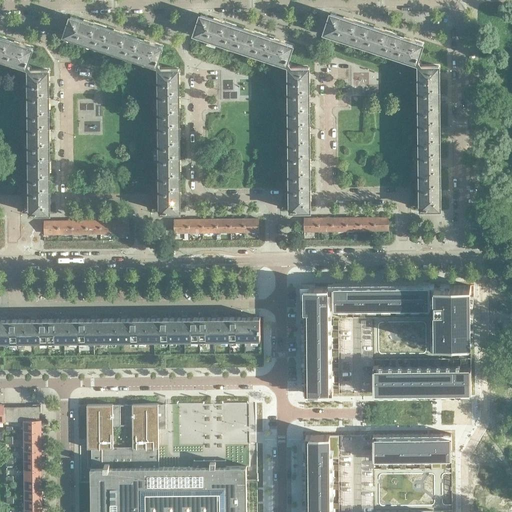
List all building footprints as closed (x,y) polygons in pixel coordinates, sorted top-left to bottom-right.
[(344,26),(341,25),(344,18),(331,13),(324,32),(325,32),(326,31),(330,33),(329,33),(343,38),(345,29),(343,28),(344,26)] [(214,27),(212,26),(214,19),(201,15),(194,33),(195,33),(196,33),(200,34),(199,35),(213,39),(215,31),(213,30),(214,27)] [(84,28),(82,28),(84,21),(71,16),(64,35),(66,35),(66,34),(70,36),(83,40),(85,32),(83,31),(84,28)] [(355,42),(361,23),(349,19),(346,26),(344,26),(343,28),(345,29),(343,38),(343,37),(347,39),(355,42)] [(225,43),(231,25),(219,21),(216,28),(214,27),(213,30),(215,31),(213,39),(213,38),(217,40),(225,43)] [(95,45),(101,26),(89,22),(86,29),(84,28),(83,31),(85,32),(83,40),(83,41),(83,40),(87,41),(87,42),(95,45)] [(374,36),(372,35),(374,28),(361,23),(355,42),(356,42),(356,41),(360,43),(373,48),(376,39),(373,38),(374,36)] [(244,37),(242,36),(244,29),(231,25),(225,43),(226,43),(230,44),(230,45),(243,49),(246,41),(243,40),(244,37)] [(114,38),(112,38),(114,30),(101,26),(95,45),(96,45),(96,44),(100,45),(100,46),(113,50),(116,42),(113,41),(114,38)] [(385,52),(391,33),(379,29),(376,36),(374,36),(373,38),(376,39),(373,48),(373,47),(377,48),(377,49),(385,52)] [(255,53),(262,35),(249,31),(247,38),(244,37),(243,40),(246,41),(243,49),(243,48),(247,50),(255,53)] [(126,55),(132,36),(119,32),(117,39),(114,38),(113,41),(116,42),(113,50),(113,51),(113,50),(117,51),(117,52),(126,55)] [(404,46),(402,45),(404,38),(391,33),(385,52),(386,52),(386,51),(390,53),(403,58),(406,49),(403,48),(404,46)] [(274,47),(272,46),(274,39),(262,35),(255,53),(256,53),(260,54),(260,55),(273,59),(276,51),(273,50),(274,47)] [(144,48),(142,47),(144,40),(132,36),(126,55),(126,54),(130,55),(130,56),(143,60),(146,52),(143,51),(144,48)] [(14,50),(12,49),(14,42),(2,38),(0,42),(0,56),(0,57),(13,62),(16,53),(14,53),(14,50)] [(416,62),(422,44),(409,39),(407,46),(404,46),(403,48),(406,49),(403,58),(404,57),(408,58),(407,59),(416,62)] [(286,63),(292,45),(279,41),(277,48),(274,47),(273,50),(276,51),(273,59),(274,58),(278,60),(277,60),(286,63)] [(156,65),(162,46),(149,42),(147,49),(144,48),(143,51),(146,52),(143,60),(144,60),(148,61),(147,62),(156,65)] [(26,66),(32,48),(19,43),(17,50),(14,50),(14,53),(16,53),(13,62),(14,61),(18,63),(17,63),(26,66)] [(439,76),(439,72),(438,66),(419,66),(419,81),(428,81),(428,78),(431,78),(431,76),(439,76)] [(309,77),(309,74),(308,67),(289,67),(289,82),(298,82),(298,80),(301,80),(301,77),(309,77)] [(179,78),(179,75),(179,68),(159,69),(159,84),(168,83),(168,81),(171,81),(171,78),(179,78)] [(49,80),(49,76),(49,70),(29,70),(29,85),(38,85),(38,82),(41,82),(41,80),(49,80)] [(439,94),(439,81),(431,81),(431,78),(428,78),(428,81),(419,81),(420,81),(420,85),(419,85),(419,99),(428,99),(428,97),(431,97),(431,94),(439,94)] [(309,95),(309,82),(301,82),(301,80),(298,80),(298,82),(289,82),(289,83),(290,83),(290,87),(289,87),(289,101),(298,100),(298,98),(301,98),(301,95),(309,95)] [(179,97),(179,83),(171,83),(171,81),(168,81),(168,83),(159,84),(160,84),(160,88),(159,88),(159,102),(168,102),(168,99),(171,99),(171,97),(179,97)] [(49,98),(49,85),(41,85),(41,82),(38,82),(38,85),(29,85),(30,85),(30,89),(29,89),(29,103),(38,103),(38,101),(41,101),(41,98),(49,98)] [(439,112),(439,104),(439,99),(431,99),(431,97),(428,97),(428,99),(419,99),(419,100),(420,100),(420,104),(419,104),(419,113),(439,112)] [(309,114),(309,105),(309,100),(301,100),(301,98),(298,98),(298,100),(289,101),(290,101),(290,105),(289,105),(289,114),(309,114)] [(179,115),(179,107),(179,102),(171,102),(171,99),(168,99),(168,102),(159,102),(160,102),(160,106),(160,115),(179,115)] [(49,116),(49,108),(49,103),(41,103),(41,101),(38,101),(38,103),(29,103),(29,104),(30,104),(30,108),(29,108),(30,117),(49,116)] [(439,126),(439,112),(419,113),(420,113),(420,117),(420,131),(429,131),(429,128),(432,128),(432,126),(439,126)] [(309,127),(309,114),(289,114),(290,114),(290,118),(290,132),(299,132),(299,130),(302,130),(302,127),(309,127)] [(179,128),(179,115),(160,115),(160,116),(160,120),(160,134),(169,134),(169,131),(172,131),(172,129),(179,128)] [(49,130),(49,116),(30,117),(30,121),(30,135),(39,135),(39,132),(42,132),(42,130),(49,130)] [(439,144),(439,135),(439,131),(432,131),(432,128),(429,128),(429,131),(420,131),(420,135),(420,136),(420,144),(439,144)] [(309,145),(309,136),(309,132),(302,132),(302,130),(299,130),(299,132),(290,132),(290,133),(290,137),(290,146),(309,145)] [(179,147),(179,139),(179,133),(172,134),(172,131),(169,131),(169,134),(160,134),(161,134),(161,138),(160,138),(160,147),(179,147)] [(49,148),(49,140),(49,135),(42,135),(42,132),(39,132),(39,135),(30,135),(30,140),(30,148),(49,148)] [(439,158),(439,144),(420,144),(420,145),(421,145),(421,149),(420,149),(420,163),(429,163),(429,160),(432,160),(432,158),(439,158)] [(309,159),(309,145),(290,146),(291,150),(290,150),(290,164),(299,164),(299,162),(302,162),(302,159),(309,159)] [(180,160),(179,147),(160,147),(161,147),(161,152),(160,152),(160,166),(169,165),(169,163),(172,163),(172,160),(180,160)] [(49,162),(49,148),(30,148),(30,149),(31,149),(31,153),(30,153),(30,167),(39,167),(39,164),(42,164),(42,162),(49,162)] [(440,176),(439,167),(439,163),(432,163),(432,160),(429,160),(429,163),(420,163),(421,163),(421,167),(420,167),(420,176),(440,176)] [(310,177),(309,169),(309,164),(302,164),(302,162),(299,162),(299,164),(290,164),(290,165),(291,165),(291,169),(290,169),(290,177),(310,177)] [(180,179),(180,170),(180,165),(172,165),(172,163),(169,163),(169,165),(160,166),(161,166),(161,170),(160,170),(160,179),(180,179)] [(50,180),(49,171),(49,167),(42,167),(42,164),(39,164),(39,167),(30,167),(31,167),(31,171),(30,171),(30,180),(50,180)] [(440,189),(440,176),(420,176),(420,177),(421,177),(421,181),(420,181),(420,195),(430,195),(430,192),(432,192),(432,189),(440,189)] [(310,191),(310,177),(290,177),(290,178),(291,178),(291,182),(290,182),(290,196),(300,196),(299,193),(302,193),(302,191),(310,191)] [(180,192),(180,179),(160,179),(161,179),(161,183),(160,183),(160,197),(170,197),(170,195),(172,195),(172,192),(180,192)] [(50,194),(50,180),(30,180),(30,181),(31,181),(31,185),(30,185),(30,199),(40,199),(40,196),(42,196),(42,194),(50,194)] [(440,208),(440,199),(440,194),(432,194),(432,192),(430,192),(430,195),(420,195),(421,195),(421,199),(420,199),(420,208),(440,208)] [(310,210),(310,201),(310,196),(302,196),(302,193),(299,193),(300,196),(290,196),(291,196),(291,201),(290,201),(291,210),(310,210)] [(180,211),(180,202),(180,197),(172,197),(172,195),(170,195),(170,197),(160,197),(160,198),(161,198),(161,202),(161,211),(180,211)] [(50,212),(50,203),(50,199),(42,199),(42,196),(40,196),(40,199),(30,199),(31,199),(31,203),(30,203),(30,212),(50,212)] [(360,230),(360,217),(346,218),(346,230),(360,230)] [(375,230),(374,217),(360,217),(360,230),(375,230)] [(389,230),(388,217),(374,217),(375,230),(389,230)] [(259,231),(259,218),(245,219),(245,231),(259,231)] [(318,230),(318,218),(304,218),(304,231),(318,230)] [(332,230),(332,218),(318,218),(318,230),(332,230)] [(346,230),(346,218),(332,218),(332,230),(346,230)] [(188,232),(188,219),(174,219),(174,232),(188,232)] [(202,232),(202,219),(188,219),(188,232),(202,232)] [(217,232),(216,219),(202,219),(202,232),(217,232)] [(231,231),(230,219),(216,219),(217,232),(231,231)] [(245,231),(245,219),(230,219),(231,231),(245,231)] [(72,233),(72,220),(58,221),(58,233),(72,233)] [(87,233),(86,220),(72,220),(72,233),(87,233)] [(101,233),(100,220),(86,220),(87,233),(101,233)] [(115,233),(115,220),(100,220),(101,233),(115,233)] [(129,232),(129,220),(115,220),(115,233),(129,232)] [(58,233),(58,221),(44,221),(44,233),(58,233)] [(333,283),(332,283),(332,287),(333,308),(334,308),(341,308),(346,308),(360,307),(365,307),(379,307),(384,307),(398,307),(403,307),(417,307),(422,307),(430,307),(430,286),(430,282),(362,282),(333,283)] [(454,285),(434,286),(435,319),(435,345),(446,345),(455,345),(471,345),(471,333),(471,325),(471,315),(470,305),(470,297),(470,285),(454,285)] [(328,287),(304,287),(305,393),(329,393),(330,393),(333,393),(333,388),(333,387),(329,387),(329,375),(329,370),(329,356),(329,351),(329,337),(329,332),(329,325),(329,317),(328,287)] [(169,339),(169,317),(139,318),(139,340),(169,339)] [(199,339),(199,317),(169,317),(169,339),(199,339)] [(229,339),(229,317),(199,317),(199,339),(229,339)] [(260,338),(260,317),(229,317),(229,339),(260,338)] [(79,340),(79,318),(49,319),(49,341),(79,340)] [(109,340),(109,318),(79,318),(79,340),(109,340)] [(139,340),(139,318),(109,318),(109,340),(139,340)] [(0,341),(19,341),(19,319),(0,319),(0,341)] [(49,341),(49,319),(19,319),(19,341),(49,341)] [(373,369),(373,392),(373,393),(471,392),(471,368),(470,368),(460,368),(453,368),(448,368),(434,368),(429,368),(415,368),(410,368),(396,368),(391,368),(379,368),(379,365),(376,365),(373,365),(373,369)] [(87,404),(87,448),(91,448),(92,467),(91,467),(91,511),(246,511),(246,465),(245,465),(245,446),(249,446),(249,402),(223,403),(216,403),(216,424),(223,424),(223,445),(204,446),(204,425),(211,424),(211,404),(203,404),(203,403),(178,403),(178,404),(170,404),(170,412),(166,412),(165,404),(158,404),(158,403),(132,403),(132,404),(125,404),(125,425),(133,425),(133,446),(113,447),(113,425),(120,425),(120,404),(113,405),(113,404),(87,404)] [(39,420),(39,412),(41,412),(41,404),(33,404),(33,407),(22,407),(22,420),(24,420),(24,426),(23,426),(23,429),(24,429),(24,430),(41,430),(41,420),(39,420)] [(41,440),(41,430),(24,430),(24,436),(23,436),(23,439),(24,439),(24,440),(41,440)] [(373,438),(373,454),(373,459),(381,459),(386,459),(400,459),(405,459),(419,459),(424,458),(431,458),(441,458),(445,458),(451,458),(452,458),(451,437),(451,433),(373,434),(373,435),(373,438)] [(318,435),(306,435),(306,498),(306,508),(306,511),(330,511),(330,508),(330,502),(330,489),(330,483),(330,469),(330,464),(330,458),(336,458),(339,458),(339,455),(338,435),(338,434),(338,435),(337,435),(330,435),(318,435)] [(41,450),(41,440),(24,440),(24,446),(24,449),(24,450),(41,450)] [(41,459),(41,450),(24,450),(25,455),(24,455),(24,459),(25,459),(25,460),(41,459)] [(41,469),(41,459),(25,460),(25,465),(24,465),(24,469),(25,469),(41,469)] [(41,479),(41,469),(25,469),(25,475),(24,475),(24,478),(25,478),(25,479),(41,479)] [(42,489),(41,479),(25,479),(25,485),(24,485),(24,488),(25,488),(25,489),(42,489)] [(42,499),(42,489),(25,489),(25,495),(24,495),(24,498),(25,498),(25,499),(42,499)] [(42,508),(42,499),(25,499),(25,504),(24,504),(24,508),(25,508),(25,509),(42,508)]
